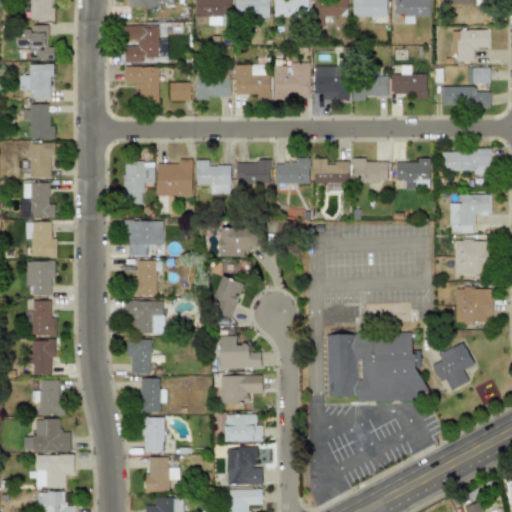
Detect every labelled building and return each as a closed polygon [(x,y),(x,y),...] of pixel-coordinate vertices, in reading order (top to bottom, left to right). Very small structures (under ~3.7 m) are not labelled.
[(29,0),(29,19),(51,20),(51,0),(29,0)] [(172,0),(126,0),(127,8),(172,7),(172,0)] [(194,0),(194,17),(229,16),(229,0),(194,0)] [(268,17),(268,0),(233,0),(233,17),(268,17)] [(272,0),(272,17),(307,17),(307,0),(272,0)] [(346,0),(312,0),(312,26),(322,26),(322,16),(346,16),(346,0)] [(351,0),(351,16),(385,17),(385,0),(351,0)] [(413,16),(428,16),(428,0),(394,0),(394,14),(402,14),(402,23),(413,23),(413,16)] [(52,47),(47,47),(46,25),(16,26),(16,48),(28,48),(28,60),(53,59),(52,47)] [(156,25),(123,26),(123,39),(136,39),(136,46),(124,46),(124,62),(141,62),(141,57),(157,57),(156,25)] [(450,30),(450,53),(455,53),(455,61),(472,60),(471,48),(488,48),(488,29),(450,30)] [(272,65),(272,100),(287,100),(287,96),(308,96),(308,62),(288,63),(288,65),(272,65)] [(50,98),(49,64),(27,64),(28,75),(17,75),(18,90),(30,89),(30,99),(50,98)] [(267,64),(233,65),(234,94),(256,94),(256,99),(268,99),(267,64)] [(157,102),(156,66),(123,67),(123,84),(136,83),(136,103),(157,102)] [(345,100),(346,67),(313,66),(312,93),(321,93),(320,99),(345,100)] [(426,99),(425,74),(409,74),(409,66),(399,66),(399,74),(390,74),(390,94),(410,93),(410,99),(426,99)] [(465,82),(488,82),(488,68),(465,67),(465,82)] [(385,76),(351,77),(351,100),(363,99),(363,96),(386,95),(385,76)] [(229,77),(194,77),(194,100),(207,100),(207,96),(228,96),(229,77)] [(168,100),(188,100),(188,82),(168,82),(168,100)] [(474,86),(440,86),(439,105),(488,106),(488,92),(474,91),(474,86)] [(28,138),(53,137),(52,125),(48,125),(48,105),(21,106),(21,120),(28,120),(28,138)] [(27,161),(21,161),(20,173),(29,173),(29,177),(49,178),(51,143),(28,142),(27,161)] [(488,148),(439,150),(440,172),(489,170),(488,148)] [(308,183),(308,157),(295,157),(295,163),(273,163),(273,183),(308,183)] [(394,161),(394,182),(428,182),(428,158),(416,158),(416,162),(394,161)] [(191,195),(190,159),(177,159),(177,163),(155,164),(155,196),(191,195)] [(235,162),(234,182),(268,183),(268,159),(257,159),(257,163),(235,162)] [(229,165),(207,165),(207,160),(195,160),(195,184),(209,184),(209,194),(228,194),(229,165)] [(351,182),(386,182),(386,160),(351,160),(351,182)] [(142,183),(152,183),(152,161),(122,161),(121,203),(141,204),(142,183)] [(313,183),(347,182),(346,162),(312,163),(313,183)] [(20,216),(53,217),(54,205),(47,204),(48,183),(21,182),(20,216)] [(459,195),(459,203),(448,203),(448,234),(472,233),(471,214),(490,213),(489,194),(459,195)] [(122,239),(127,239),(127,251),(161,251),(162,221),(122,220),(122,239)] [(49,221),(24,222),(24,238),(29,238),(30,256),(53,256),(53,238),(49,238),(49,221)] [(219,256),(235,256),(236,248),(257,249),(258,229),(220,228),(219,256)] [(452,275),(487,275),(487,241),(452,240),(452,275)] [(134,260),(135,277),(129,278),(130,295),(155,294),(154,259),(134,260)] [(24,285),(30,285),(31,295),(49,295),(49,275),(53,275),(53,260),(24,261),(24,285)] [(230,318),(243,284),(222,275),(214,297),(219,299),(214,312),(230,318)] [(453,288),(454,322),(490,322),(490,288),(453,288)] [(54,318),(48,318),(49,301),(31,300),(30,311),(25,311),(24,322),(29,322),(29,334),(54,335),(54,318)] [(161,315),(161,301),(125,300),(124,321),(134,321),(134,333),(153,334),(153,315),(161,315)] [(326,397),(341,396),(340,334),(325,334),(326,397)] [(340,335),(341,396),(355,396),(355,401),(419,400),(418,389),(420,389),(419,351),(411,351),(410,334),(340,335)] [(260,367),(260,352),(248,352),(248,344),(235,344),(235,335),(218,336),(219,368),(260,367)] [(149,339),(125,339),(125,358),(128,358),(128,373),(149,373),(149,339)] [(30,340),(30,374),(49,374),(49,357),(53,357),(53,340),(30,340)] [(466,382),(461,369),(471,364),(461,342),(436,353),(439,360),(430,365),(438,382),(444,379),(449,390),(466,382)] [(261,375),(220,377),(220,405),(248,404),(248,393),(262,393),(261,375)] [(157,379),(138,378),(138,412),(159,412),(159,402),(164,403),(164,390),(157,390),(157,379)] [(58,379),(38,380),(38,391),(30,391),(30,401),(37,401),(38,414),(59,413),(58,379)] [(224,441),(261,442),(261,426),(256,426),(256,415),(224,414),(224,441)] [(163,418),(139,417),(139,435),(143,436),(142,452),(162,452),(163,418)] [(22,451),(69,451),(69,428),(62,428),(62,419),(34,419),(34,436),(22,436),(22,451)] [(226,448),(226,484),(262,484),(261,467),(257,467),(257,447),(226,448)] [(64,487),(63,476),(72,476),(72,454),(34,455),(35,487),(64,487)] [(166,458),(148,457),(147,474),(144,474),(143,492),(167,492),(167,479),(176,479),(176,468),(166,468),(166,458)] [(225,490),(225,511),(249,511),(250,505),(262,505),(261,489),(225,490)] [(73,511),(74,506),(63,505),(64,492),(36,491),(35,511),(73,511)] [(144,511),(181,511),(182,498),(153,497),(153,506),(145,505),(144,511)] [(464,511),(502,511),(502,510),(494,511),(481,511),(478,501),(463,506),(464,511)]
